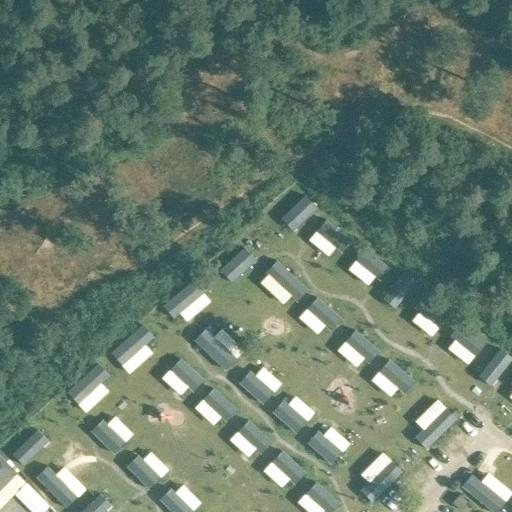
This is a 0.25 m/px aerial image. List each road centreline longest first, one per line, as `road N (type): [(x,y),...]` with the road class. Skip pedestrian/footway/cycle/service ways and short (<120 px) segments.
road 1 (unknown): [(368,511),(183,338)]
road 2 (unknown): [(158,511),(58,419)]
